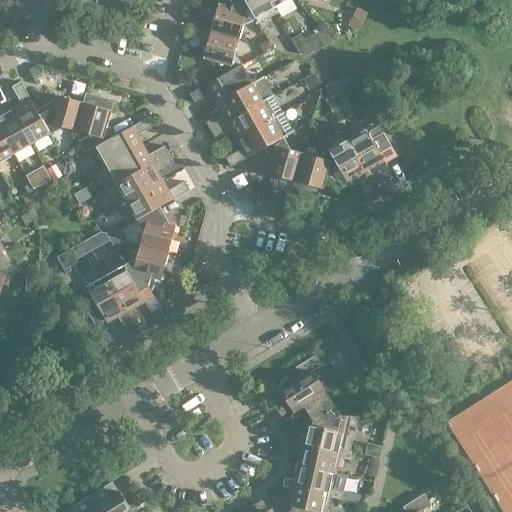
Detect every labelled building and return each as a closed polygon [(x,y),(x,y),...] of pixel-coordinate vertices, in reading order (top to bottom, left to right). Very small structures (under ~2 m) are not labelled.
[(242,27),(256,19),(245,0),(244,1),(243,0),(226,0),(225,6),(218,4),(211,32),(238,40),(242,27)] [(256,19),(273,10),(267,0),(243,0),(244,1),(245,0),(256,19)] [(290,0),(267,0),(273,10),(290,0)] [(358,31),(367,15),(356,10),(348,26),(358,31)] [(325,25),(295,40),(303,56),(334,41),(325,25)] [(235,53),(238,40),(211,32),(203,60),(215,63),(218,67),(193,81),(198,90),(223,76),(224,77),(242,67),(235,53)] [(215,105),(253,84),(252,83),(252,84),(242,67),(224,77),(223,76),(198,90),(189,95),(194,104),(210,96),(215,105)] [(274,83),(282,79),(278,71),(270,75),(274,83)] [(350,72),(325,85),(332,98),(356,85),(350,72)] [(309,90),(318,85),(319,85),(314,75),(304,80),(309,90)] [(50,135),(39,116),(20,82),(11,87),(20,103),(10,109),(31,146),(50,135)] [(209,131),(269,98),(267,95),(261,99),(253,84),(215,105),(220,115),(205,123),(209,131)] [(76,132),(86,95),(85,94),(83,103),(56,96),(52,108),(39,116),(50,135),(62,128),(76,132)] [(107,125),(111,111),(114,102),(86,95),(76,132),(89,135),(95,148),(114,137),(107,125)] [(235,140),(272,120),(263,105),(271,101),(269,98),(209,131),(214,139),(229,131),(235,140)] [(313,119),(315,112),(316,110),(306,107),(303,116),(313,119)] [(31,146),(10,109),(1,114),(0,112),(0,131),(14,155),(31,146)] [(106,166),(143,146),(137,136),(153,127),(148,118),(114,137),(95,148),(106,166)] [(263,148),(282,138),(272,120),(235,140),(241,150),(225,159),(230,168),(264,149),(263,148)] [(378,123),(347,140),(379,198),(387,194),(376,173),(387,168),(384,163),(396,157),(381,129),(378,123)] [(0,163),(14,155),(0,131),(0,163)] [(290,151),(286,144),(282,138),(263,148),(264,149),(271,161),(267,174),(295,182),(303,154),(290,151)] [(369,204),(379,198),(347,140),(329,150),(340,169),(339,170),(349,188),(360,182),(364,189),(361,190),(369,204)] [(168,155),(164,147),(148,155),(143,146),(106,166),(116,184),(168,155)] [(326,177),(339,170),(340,169),(329,150),(316,158),(303,154),(295,182),(323,190),(326,177)] [(163,181),(157,172),(173,163),(168,155),(116,184),(115,184),(126,202),(163,181)] [(51,180),(62,173),(64,168),(62,163),(46,172),(51,180)] [(137,221),(155,210),(189,191),(184,182),(168,191),(163,181),(126,202),(136,221),(137,221)] [(168,254),(175,226),(163,223),(155,210),(137,221),(143,233),(140,246),(168,254)] [(122,247),(122,241),(108,237),(107,234),(100,233),(56,258),(64,270),(78,263),(76,259),(109,241),(115,250),(122,247)] [(160,282),(168,254),(140,246),(136,259),(123,266),(134,285),(144,303),(154,298),(149,290),(152,288),(154,280),(160,282)] [(144,303),(134,285),(123,266),(104,277),(132,326),(137,334),(147,328),(137,312),(136,313),(133,309),(144,303)] [(124,330),(132,326),(104,277),(86,287),(92,297),(81,304),(94,326),(105,320),(107,324),(117,318),(124,330)] [(338,392),(322,367),(315,356),(295,368),(301,379),(281,391),(289,405),(282,409),(285,414),(301,404),(323,390),(328,397),(338,392)] [(335,407),(328,397),(323,390),(301,404),(312,421),(311,426),(333,431),(335,420),(341,416),(339,416),(334,408),(335,407)] [(341,454),(341,450),(345,433),(346,434),(346,433),(350,417),(341,416),(335,420),(333,431),(311,426),(307,425),(303,441),(294,439),(292,447),(302,449),(302,446),(341,454)] [(351,452),(341,450),(341,454),(302,446),(302,449),(298,465),(335,474),(338,458),(349,460),(351,452)] [(336,474),(335,474),(298,465),(294,481),(284,479),(282,487),(293,489),(294,485),(331,494),(332,490),(336,474)] [(128,511),(131,510),(125,501),(119,492),(117,493),(111,483),(71,508),(73,511),(128,511)] [(342,492),(332,490),(331,494),(294,485),(293,489),(289,506),(292,507),(314,511),(316,511),(325,511),(329,498),(340,500),(342,492)] [(422,511),(431,506),(424,494),(403,507),(406,511),(422,511)]
